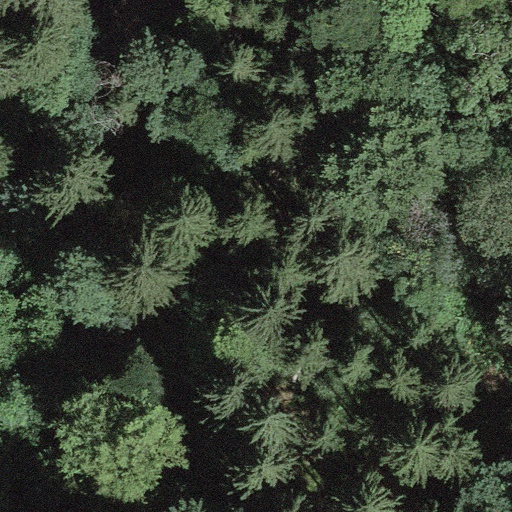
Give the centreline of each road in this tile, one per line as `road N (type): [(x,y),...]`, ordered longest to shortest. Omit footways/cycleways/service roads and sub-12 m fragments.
road 1 (track): [(222,265),(211,0)]
road 2 (track): [(150,0),(93,55),(0,189)]
